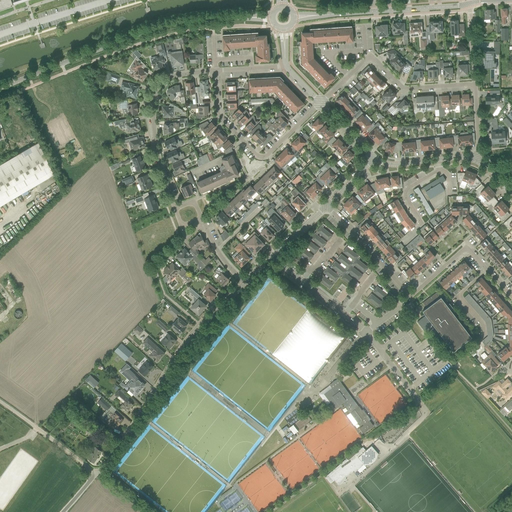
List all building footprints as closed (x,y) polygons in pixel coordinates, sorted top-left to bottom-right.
[(0,0),(0,11),(13,7),(12,5),(10,0),(0,0)] [(495,12),(493,12),(493,9),(484,10),(485,18),(483,18),(484,23),(490,22),(490,19),(495,18),(495,12)] [(455,20),(454,20),(453,20),(452,20),(451,21),(450,21),(451,35),(458,35),(458,37),(465,36),(464,24),(458,24),(458,20),(456,20),(455,20)] [(442,22),(442,21),(429,22),(429,23),(430,32),(427,32),(427,40),(430,40),(434,40),(434,32),(438,32),(438,30),(442,30),(442,29),(443,28),(443,24),(442,24),(442,22)] [(422,26),(421,26),(421,23),(410,23),(410,37),(419,37),(419,32),(422,32),(422,29),(422,26)] [(399,33),(404,32),(404,24),(393,25),(393,30),(393,31),(393,35),(399,35),(399,33)] [(376,36),(387,36),(387,25),(381,25),(381,26),(376,27),(376,36)] [(352,27),(352,26),(344,27),(345,38),(345,40),(347,40),(347,42),(348,42),(352,42),(352,41),(353,41),(353,40),(353,38),(352,38),(352,27)] [(310,40),(318,39),(317,29),(310,29),(310,33),(310,40)] [(258,33),(258,32),(250,33),(251,44),(258,43),(258,36),(258,33)] [(311,43),(310,40),(310,33),(302,33),(302,41),(300,42),(300,44),(311,43)] [(231,48),(231,47),(230,34),(222,35),(223,35),(224,47),(223,47),(223,48),(223,49),(224,49),(224,50),(229,50),(229,48),(231,48)] [(270,44),(267,44),(266,35),(258,36),(258,43),(259,47),(270,46),(270,44)] [(160,51),(164,50),(162,42),(155,44),(157,50),(159,49),(160,51)] [(311,48),(311,43),(300,44),(300,52),(312,51),(311,48)] [(200,53),(203,53),(203,44),(195,44),(195,51),(197,51),(197,55),(189,55),(189,61),(190,61),(190,63),(198,63),(199,62),(199,61),(200,61),(200,53)] [(257,55),(270,54),(270,46),(259,47),(259,52),(257,52),(257,55)] [(484,51),(484,68),(496,69),(497,62),(494,62),(494,54),(500,54),(500,48),(494,48),(494,51),(484,51)] [(398,57),(399,56),(394,50),(387,52),(390,59),(391,61),(390,62),(392,64),(391,65),(393,67),(394,68),(401,60),(398,57)] [(184,65),(183,60),(181,51),(172,52),(170,51),(168,52),(167,53),(167,56),(168,56),(170,56),(170,60),(171,60),(172,67),(184,65)] [(162,64),(165,63),(163,55),(155,57),(156,60),(151,61),(152,65),(153,65),(154,70),(155,70),(156,70),(158,70),(159,69),(163,67),(162,64)] [(139,68),(143,63),(137,58),(130,68),(135,71),(133,75),(134,76),(133,77),(137,80),(138,79),(142,82),(146,76),(145,75),(146,73),(139,68)] [(312,60),(311,60),(311,58),(300,59),(300,64),(304,68),(312,60)] [(310,72),(318,64),(313,59),(312,60),(304,68),(305,69),(305,68),(310,72)] [(406,62),(404,64),(401,60),(394,68),(396,70),(397,69),(399,71),(400,70),(402,72),(408,74),(411,66),(406,62)] [(422,69),(425,69),(424,60),(420,60),(417,66),(414,65),(413,69),(415,70),(415,71),(414,71),(410,80),(416,79),(416,78),(418,79),(419,77),(422,77),(422,69)] [(443,60),(439,61),(440,68),(443,68),(444,76),(448,76),(448,77),(452,77),(452,76),(452,68),(448,68),(447,63),(443,63),(443,60)] [(437,68),(440,68),(439,62),(435,62),(436,66),(430,67),(430,70),(428,70),(429,79),(437,78),(437,68)] [(314,77),(323,69),(318,64),(310,72),(314,77)] [(467,71),(470,71),(470,65),(458,65),(458,75),(460,75),(460,77),(462,77),(467,75),(467,71)] [(364,70),(360,73),(363,76),(364,75),(368,79),(374,73),(371,70),(370,69),(371,68),(370,68),(368,66),(364,70)] [(319,82),(328,75),(323,69),(314,77),(319,82)] [(373,73),(374,73),(368,79),(371,82),(377,77),(375,74),(375,75),(373,73)] [(108,81),(114,83),(115,80),(116,75),(111,74),(108,81)] [(329,74),(328,74),(328,75),(319,82),(324,88),(333,80),(333,79),(334,79),(335,78),(334,77),(331,74),(330,75),(329,74)] [(262,91),(273,91),(273,77),(261,78),(262,91)] [(283,82),(284,81),(280,77),(273,77),(273,91),(274,91),(275,91),(273,92),(280,99),(290,90),(283,82)] [(379,79),(380,78),(377,77),(371,82),(369,84),(373,88),(381,80),(380,80),(379,79)] [(250,92),(262,91),(261,78),(249,78),(249,79),(250,92)] [(201,92),(198,92),(199,104),(203,103),(202,100),(203,99),(204,98),(204,97),(204,96),(205,96),(208,95),(207,88),(208,88),(207,85),(208,85),(207,80),(199,81),(200,86),(200,87),(201,92)] [(383,83),(383,82),(381,80),(373,88),(374,89),(375,90),(376,91),(378,91),(384,85),(383,83)] [(188,83),(186,83),(186,88),(187,95),(192,94),(192,97),(195,97),(195,101),(196,104),(197,104),(199,104),(198,92),(194,92),(194,88),(193,86),(193,82),(192,82),(191,81),(188,82),(188,83)] [(129,83),(122,82),(120,89),(126,91),(125,97),(129,98),(130,96),(136,98),(136,96),(137,96),(137,95),(137,94),(137,93),(137,92),(138,87),(134,85),(134,84),(129,83)] [(239,85),(240,84),(240,82),(225,83),(225,82),(225,89),(227,89),(227,91),(236,91),(236,89),(237,89),(238,88),(238,87),(239,86),(239,85)] [(181,96),(180,91),(179,86),(174,86),(167,90),(166,93),(168,97),(169,96),(171,100),(178,96),(181,96)] [(392,90),(391,90),(390,89),(387,91),(382,96),(389,102),(396,95),(393,92),(393,91),(392,90)] [(287,106),(297,97),(290,90),(280,99),(287,106)] [(501,97),(500,97),(499,90),(492,91),(492,97),(486,97),(486,99),(485,99),(486,99),(486,100),(485,100),(486,100),(486,101),(485,101),(486,101),(486,102),(485,102),(486,102),(486,103),(490,103),(490,105),(494,105),(494,103),(501,103),(501,97)] [(242,93),(242,91),(236,91),(227,91),(227,92),(229,91),(229,94),(226,95),(226,94),(225,94),(225,98),(226,98),(227,98),(228,100),(238,99),(239,98),(239,97),(239,96),(239,95),(241,95),(242,95),(242,94),(242,93)] [(459,95),(459,109),(464,109),(464,106),(467,105),(472,105),(472,98),(469,99),(469,95),(465,95),(464,94),(463,95),(462,95),(462,98),(459,98),(459,95)] [(346,99),(342,95),(337,100),(338,102),(338,103),(340,105),(346,99)] [(372,97),(370,99),(366,95),(365,95),(364,97),(366,99),(373,106),(376,103),(373,100),(374,99),(372,97)] [(433,96),(429,96),(428,95),(425,96),(425,107),(431,107),(432,111),(437,110),(437,102),(433,102),(433,96)] [(448,96),(447,96),(447,95),(445,96),(441,96),(442,101),(438,101),(439,117),(442,117),(442,116),(445,116),(444,110),(449,110),(448,96)] [(459,95),(454,95),(452,95),(452,96),(451,96),(452,100),(449,100),(448,96),(449,110),(455,110),(457,106),(459,105),(459,112),(460,112),(459,95)] [(417,103),(413,103),(413,108),(414,111),(419,111),(419,108),(422,108),(424,110),(425,109),(425,107),(425,96),(424,96),(421,96),(420,97),(416,97),(416,98),(417,103)] [(294,113),(303,104),(297,97),(287,106),(294,113)] [(344,109),(352,101),(349,97),(346,99),(340,105),(341,105),(342,106),(342,107),(344,109)] [(276,100),(275,101),(272,98),(250,99),(250,102),(249,102),(249,106),(269,105),(273,109),(276,106),(275,105),(278,102),(276,100)] [(241,99),(238,100),(238,99),(228,100),(230,100),(230,103),(226,103),(226,106),(228,106),(228,109),(238,108),(240,106),(238,108),(237,108),(237,106),(239,106),(239,105),(240,102),(241,101),(241,99)] [(121,100),(118,100),(119,109),(125,109),(127,114),(130,114),(130,115),(132,114),(137,114),(137,110),(138,110),(137,106),(136,106),(136,104),(132,104),(131,104),(129,105),(128,104),(127,104),(126,100),(121,100)] [(409,105),(406,101),(404,100),(395,108),(392,105),(388,110),(393,115),(398,111),(400,111),(402,113),(404,110),(408,110),(408,106),(409,105)] [(347,113),(356,104),(352,101),(344,109),(346,111),(346,110),(348,112),(347,112),(347,113)] [(359,109),(360,109),(356,104),(347,113),(350,115),(352,116),(353,115),(355,118),(361,111),(359,109)] [(169,108),(169,106),(162,106),(162,111),(163,111),(163,117),(164,117),(164,118),(168,118),(168,117),(172,118),(173,108),(169,108)] [(207,115),(208,115),(208,106),(198,107),(198,113),(196,114),(197,118),(199,119),(207,115)] [(242,108),(241,107),(240,106),(238,108),(228,109),(229,109),(229,112),(232,115),(231,116),(233,119),(235,117),(236,119),(243,112),(243,111),(243,110),(242,108)] [(242,125),(253,115),(250,118),(250,116),(249,115),(249,114),(248,112),(247,112),(246,110),(243,112),(236,119),(238,118),(240,120),(237,123),(237,122),(237,123),(241,127),(242,125)] [(288,120),(284,115),(279,110),(276,113),(276,116),(278,118),(276,120),(284,129),(287,125),(286,124),(287,123),(285,121),(287,119),(288,120)] [(361,111),(355,118),(358,121),(356,123),(359,127),(367,120),(364,117),(365,117),(365,115),(361,111)] [(254,117),(253,116),(253,115),(242,125),(244,124),(246,126),(243,129),(245,131),(246,131),(245,131),(247,130),(249,132),(259,122),(255,121),(255,120),(255,119),(255,118),(254,117)] [(138,121),(128,123),(127,119),(114,122),(115,126),(119,125),(119,127),(123,127),(123,129),(127,128),(128,133),(130,132),(130,133),(137,131),(137,130),(139,130),(138,125),(139,125),(138,121)] [(280,132),(284,129),(276,120),(273,123),(271,121),(269,121),(266,124),(274,133),(275,132),(274,132),(276,129),(278,132),(279,131),(280,132)] [(322,125),(323,124),(319,120),(318,122),(317,120),(313,124),(312,122),(309,125),(312,128),(314,128),(316,130),(315,131),(322,125)] [(367,120),(359,127),(363,130),(365,128),(368,131),(375,125),(371,121),(369,121),(369,122),(367,120)] [(209,124),(208,124),(206,122),(199,125),(202,131),(203,130),(206,136),(207,135),(208,135),(212,131),(216,127),(215,126),(216,125),(213,122),(212,123),(212,122),(209,125),(209,124)] [(375,125),(368,131),(371,135),(370,136),(373,140),(380,133),(381,131),(384,129),(380,125),(378,122),(375,125)] [(173,128),(176,128),(176,123),(164,124),(164,130),(164,134),(169,134),(169,133),(173,132),(173,128)] [(255,128),(251,131),(254,134),(252,136),(253,137),(252,138),(255,141),(262,134),(259,132),(261,130),(261,127),(258,124),(255,128)] [(326,127),(325,128),(322,125),(315,131),(319,135),(321,135),(321,134),(323,136),(330,130),(328,128),(326,127)] [(220,130),(218,129),(214,133),(212,131),(208,135),(207,135),(214,142),(223,133),(220,130)] [(498,143),(498,129),(491,130),(491,133),(488,133),(489,137),(488,137),(489,140),(492,140),(492,143),(495,143),(496,143),(497,143),(498,143)] [(507,132),(504,132),(504,129),(498,129),(498,143),(499,143),(500,143),(501,143),(502,142),(502,143),(502,142),(505,142),(505,139),(508,139),(508,135),(507,135),(507,132)] [(332,132),(330,130),(323,136),(326,139),(325,139),(325,141),(329,144),(335,138),(332,135),(333,134),(332,132)] [(225,136),(226,136),(223,133),(214,142),(217,149),(221,147),(225,144),(223,142),(227,138),(225,136)] [(380,133),(373,140),(377,143),(378,142),(382,145),(385,142),(388,139),(384,135),(383,135),(382,136),(380,133)] [(474,133),(464,134),(464,136),(465,145),(470,144),(470,142),(475,142),(474,133)] [(262,134),(255,141),(258,144),(259,144),(260,145),(262,142),(264,145),(273,137),(270,134),(268,134),(265,136),(263,134),(262,134)] [(464,134),(455,135),(456,144),(460,143),(461,145),(465,145),(464,136),(464,134)] [(449,138),(446,138),(447,147),(451,147),(451,145),(456,144),(455,135),(450,136),(449,137),(449,138)] [(131,136),(122,139),(124,144),(128,143),(130,150),(133,149),(133,150),(134,150),(139,149),(139,148),(144,146),(143,141),(142,141),(141,138),(139,138),(132,140),(131,136)] [(308,141),(307,139),(304,137),(302,139),(299,136),(295,140),(301,146),(305,143),(306,143),(308,141)] [(441,137),(436,138),(437,146),(442,146),(442,148),(447,147),(446,138),(442,139),(442,138),(441,137)] [(175,141),(174,138),(164,142),(165,143),(164,143),(165,144),(165,145),(165,146),(166,146),(168,148),(169,148),(171,151),(183,145),(181,141),(179,141),(178,139),(175,141)] [(339,140),(338,142),(335,138),(329,144),(332,148),(334,148),(336,150),(343,143),(341,141),(339,140)] [(430,140),(427,141),(428,149),(433,149),(432,147),(437,146),(436,138),(431,138),(430,139),(430,140)] [(422,139),(417,140),(418,149),(423,148),(423,150),(428,149),(427,141),(424,141),(423,140),(422,139)] [(232,144),(233,143),(230,140),(229,141),(229,140),(225,144),(221,147),(222,147),(224,150),(223,151),(226,154),(232,151),(231,148),(232,148),(231,147),(233,145),(232,144)] [(303,148),(301,146),(295,140),(291,144),(294,147),(292,149),(298,155),(300,153),(300,152),(303,148)] [(411,143),(408,143),(409,152),(414,151),(414,149),(418,149),(417,140),(412,141),(411,142),(411,143)] [(56,180),(53,175),(38,142),(0,164),(0,205),(38,183),(41,189),(56,180)] [(384,145),(383,147),(385,148),(386,149),(386,151),(390,152),(391,151),(394,152),(399,151),(398,143),(398,142),(395,143),(393,142),(392,143),(389,142),(388,143),(386,143),(384,145)] [(403,142),(398,142),(398,143),(399,151),(404,150),(404,152),(409,152),(408,143),(405,143),(403,142)] [(345,146),(345,145),(343,143),(336,150),(339,152),(338,153),(338,154),(342,158),(348,152),(345,148),(346,147),(345,146)] [(292,149),(290,151),(287,148),(283,152),(291,160),(295,157),(296,158),(298,155),(292,149)] [(180,152),(178,153),(176,150),(167,154),(167,155),(167,156),(167,157),(167,158),(168,158),(169,161),(171,160),(173,163),(185,158),(183,154),(181,154),(180,152)] [(342,158),(339,160),(344,165),(344,164),(346,166),(347,165),(350,162),(349,160),(352,157),(351,156),(353,154),(349,151),(348,152),(342,158)] [(287,164),(291,160),(283,152),(282,153),(281,152),(279,155),(279,156),(287,164)] [(238,166),(233,154),(222,159),(224,164),(221,165),(220,169),(221,172),(197,182),(202,193),(235,179),(234,176),(239,174),(236,167),(238,166)] [(202,165),(210,161),(207,154),(198,158),(199,159),(201,165),(202,165)] [(142,159),(141,160),(140,156),(131,159),(136,172),(144,169),(143,168),(145,168),(142,159)] [(279,156),(275,160),(277,163),(275,165),(280,169),(282,167),(283,168),(287,164),(279,156)] [(183,165),(188,162),(186,159),(181,161),(172,165),(173,166),(173,167),(174,170),(175,170),(175,171),(178,170),(179,173),(185,171),(183,165)] [(338,170),(335,167),(334,165),(332,167),(330,166),(327,169),(327,168),(322,172),(324,174),(331,181),(332,180),(333,179),(333,178),(334,177),(333,176),(338,170)] [(278,175),(280,173),(273,166),(270,169),(271,169),(269,171),(276,177),(278,179),(279,180),(281,178),(278,175)] [(463,173),(457,173),(458,182),(461,183),(461,184),(465,186),(466,186),(471,172),(466,170),(465,173),(463,173)] [(278,179),(276,177),(269,171),(268,172),(268,171),(265,174),(274,183),(278,179)] [(331,181),(324,174),(322,172),(318,176),(319,177),(316,179),(322,186),(326,182),(327,184),(328,183),(329,183),(331,181)] [(475,177),(476,175),(471,172),(466,186),(469,187),(474,189),(481,182),(477,178),(475,177)] [(141,191),(152,186),(148,174),(136,178),(141,191)] [(194,182),(191,176),(190,174),(187,175),(189,181),(187,182),(188,185),(181,188),(185,197),(193,194),(191,189),(192,188),(190,184),(194,182)] [(262,177),(261,179),(270,188),(274,184),(274,183),(265,174),(262,177)] [(297,183),(302,178),(299,175),(292,181),(295,185),(297,183)] [(124,186),(135,182),(132,176),(122,180),(124,186)] [(401,178),(396,178),(396,176),(391,177),(391,178),(392,187),(393,187),(392,186),(396,185),(396,186),(397,187),(402,186),(401,178)] [(445,180),(443,176),(423,188),(424,188),(420,191),(418,187),(414,190),(429,215),(433,212),(426,200),(430,198),(430,199),(444,190),(440,183),(445,180)] [(380,188),(383,187),(381,178),(378,179),(376,180),(377,182),(375,182),(372,184),(376,192),(380,190),(380,189),(380,188)] [(386,178),(384,178),(381,178),(383,187),(386,187),(387,187),(388,188),(392,187),(391,178),(386,179),(386,178)] [(270,188),(261,179),(260,180),(260,179),(257,182),(264,189),(266,192),(270,188)] [(319,189),(322,186),(316,179),(312,184),(313,185),(311,187),(318,194),(320,192),(319,191),(321,190),(319,189)] [(259,193),(264,189),(257,182),(254,185),(254,186),(253,187),(259,193)] [(374,193),(376,192),(372,184),(368,186),(367,187),(366,185),(364,186),(361,188),(369,198),(374,194),(374,193)] [(476,190),(474,192),(479,197),(481,200),(484,197),(491,190),(488,186),(485,188),(482,185),(476,190)] [(251,197),(256,192),(250,186),(245,190),(244,189),(243,189),(251,197)] [(315,196),(318,194),(311,187),(308,189),(307,188),(303,192),(309,199),(312,195),(314,197),(315,196)] [(299,197),(301,195),(295,188),(291,193),(296,198),(292,202),(300,210),(301,209),(302,210),(305,207),(304,206),(305,205),(299,197)] [(364,201),(369,198),(361,188),(359,190),(358,191),(359,193),(358,194),(356,196),(362,202),(363,201),(364,201)] [(251,197),(243,189),(240,192),(241,192),(240,193),(246,200),(250,196),(251,197)] [(484,197),(481,200),(483,202),(484,202),(488,207),(496,199),(493,196),(495,194),(491,190),(484,197)] [(246,200),(240,193),(238,194),(235,197),(242,204),(246,200)] [(148,211),(158,208),(154,196),(144,199),(143,196),(135,199),(137,205),(145,202),(148,211)] [(360,204),(362,202),(356,196),(353,199),(351,198),(350,199),(350,198),(347,200),(356,209),(356,210),(361,205),(360,204)] [(242,204),(235,197),(231,201),(238,208),(242,204)] [(288,207),(291,205),(284,199),(281,201),(287,207),(283,210),(281,209),(280,208),(279,208),(278,209),(277,210),(281,215),(282,213),(289,221),(295,214),(288,207)] [(392,208),(400,204),(397,199),(389,204),(392,208)] [(501,201),(499,203),(496,199),(488,207),(491,209),(492,210),(493,210),(494,210),(495,209),(497,212),(505,205),(501,201)] [(346,206),(342,209),(343,209),(348,215),(351,213),(351,214),(356,209),(347,200),(345,203),(346,203),(344,204),(346,206)] [(234,212),(238,208),(231,201),(227,205),(234,212)] [(468,214),(478,206),(475,203),(471,208),(468,206),(468,204),(462,204),(462,214),(465,217),(462,220),(468,214)] [(395,213),(403,208),(400,204),(392,208),(395,213)] [(454,218),(457,214),(457,204),(457,206),(451,206),(451,210),(449,212),(449,213),(451,215),(456,221),(457,221),(454,218)] [(229,216),(234,212),(227,205),(224,208),(225,208),(223,210),(229,216)] [(506,211),(509,209),(505,205),(497,212),(500,214),(497,217),(502,221),(509,214),(506,211)] [(468,214),(462,220),(466,224),(472,218),(473,217),(470,213),(475,209),(478,213),(481,210),(478,206),(468,214)] [(277,218),(279,216),(271,208),(267,212),(271,217),(268,221),(278,231),(279,230),(281,229),(281,228),(284,225),(277,218)] [(398,217),(405,212),(403,208),(395,213),(398,217)] [(225,222),(228,219),(221,212),(220,213),(219,212),(216,215),(217,216),(215,217),(217,219),(216,221),(215,222),(217,225),(219,224),(220,225),(219,225),(221,228),(226,223),(225,222)] [(401,222),(408,217),(405,212),(398,217),(399,220),(401,222)] [(446,217),(452,225),(456,221),(451,215),(449,213),(446,217)] [(372,225),(373,224),(367,217),(365,219),(361,223),(363,225),(360,227),(364,232),(372,225)] [(405,226),(411,220),(408,217),(401,222),(405,226)] [(448,228),(452,225),(446,217),(442,221),(448,228)] [(472,218),(466,224),(470,228),(477,221),(473,217),(472,218)] [(267,228),(269,226),(263,220),(259,224),(264,229),(261,232),(268,240),(273,235),(267,228)] [(408,230),(415,224),(411,220),(405,226),(408,230)] [(444,232),(448,228),(442,221),(438,224),(444,232)] [(473,232),(481,225),(477,221),(470,228),(473,232)] [(317,231),(319,233),(328,240),(332,235),(322,228),(325,225),(323,224),(317,231)] [(440,235),(444,232),(438,224),(434,228),(435,229),(440,235)] [(368,235),(375,229),(372,225),(364,232),(365,231),(368,235)] [(477,236),(484,229),(481,225),(473,232),(477,236)] [(380,231),(378,233),(375,229),(368,235),(372,239),(380,232),(380,231)] [(480,240),(488,234),(484,229),(477,236),(480,240)] [(438,237),(435,233),(432,230),(427,233),(434,241),(438,237)] [(257,237),(259,236),(254,231),(241,244),(245,248),(247,247),(254,254),(264,244),(257,237)] [(317,235),(319,233),(317,231),(311,238),(311,239),(323,248),(326,243),(317,235)] [(382,237),(383,235),(380,232),(372,239),(375,243),(382,237)] [(206,246),(204,241),(200,233),(189,243),(195,250),(196,251),(194,253),(196,256),(199,254),(197,249),(198,248),(197,246),(199,244),(204,248),(206,246)] [(430,245),(434,241),(427,233),(423,237),(430,245)] [(385,241),(387,238),(384,235),(383,235),(382,237),(375,243),(378,246),(385,241)] [(309,241),(311,239),(311,238),(309,237),(303,244),(305,246),(315,254),(319,249),(309,241)] [(490,243),(486,239),(479,245),(483,249),(490,243)] [(382,250),(388,244),(385,241),(378,246),(382,250)] [(250,253),(245,248),(240,243),(235,248),(239,253),(234,259),(241,266),(250,258),(247,256),(250,253)] [(486,253),(493,247),(490,243),(483,249),(486,253)] [(303,244),(298,252),(309,261),(313,256),(303,248),(305,246),(303,244)] [(385,254),(392,248),(388,244),(382,250),(385,254)] [(355,261),(359,256),(361,253),(359,252),(356,255),(347,247),(343,252),(351,258),(355,261)] [(490,257),(497,251),(493,247),(486,253),(490,257)] [(388,258),(395,252),(392,248),(385,254),(388,258)] [(431,261),(435,257),(427,248),(422,251),(431,262),(431,261)] [(192,257),(188,253),(184,249),(176,257),(184,265),(192,257)] [(296,254),(298,252),(296,250),(290,258),(302,267),(306,262),(296,254)] [(396,263),(402,257),(397,251),(395,252),(388,258),(392,263),(394,261),(396,263)] [(428,265),(431,262),(422,251),(422,252),(424,253),(420,257),(421,258),(428,265)] [(492,262),(501,255),(497,251),(490,257),(490,258),(489,259),(491,261),(492,260),(494,261),(492,262)] [(349,268),(353,263),(355,261),(351,258),(349,260),(341,254),(337,259),(345,265),(349,268)] [(497,265),(504,259),(501,255),(492,262),(495,265),(496,264),(497,265)] [(201,261),(196,256),(193,259),(198,264),(199,263),(203,268),(205,265),(201,261)] [(358,260),(360,257),(359,256),(355,261),(353,263),(355,265),(364,273),(368,268),(358,260)] [(424,268),(428,265),(421,258),(418,262),(424,268)] [(501,269),(508,263),(504,259),(497,265),(496,266),(498,269),(499,268),(501,269)] [(466,271),(470,268),(464,261),(460,265),(466,271)] [(339,273),(341,274),(343,276),(347,271),(349,268),(345,265),(343,268),(335,262),(331,266),(339,273)] [(420,272),(424,268),(418,262),(414,265),(420,272)] [(180,271),(180,270),(172,263),(167,268),(166,268),(164,270),(164,271),(163,271),(167,275),(165,276),(170,281),(180,271)] [(353,267),(355,265),(353,263),(349,268),(347,271),(349,272),(358,280),(362,275),(353,267)] [(504,273),(511,267),(508,263),(501,269),(504,273)] [(416,275),(420,272),(414,265),(410,268),(416,275)] [(462,275),(466,271),(460,265),(456,268),(462,275)] [(221,273),(223,271),(218,267),(214,272),(219,275),(216,279),(224,285),(229,280),(221,273)] [(324,272),(333,280),(335,281),(341,274),(339,273),(337,275),(327,267),(324,272)] [(508,277),(511,273),(511,267),(504,273),(503,274),(505,277),(507,276),(508,277)] [(416,275),(410,268),(405,272),(403,270),(401,272),(407,278),(409,276),(411,278),(415,275),(416,275)] [(458,279),(462,275),(456,268),(452,272),(458,279)] [(188,283),(193,278),(186,271),(181,276),(188,283)] [(341,278),(353,287),(356,282),(347,275),(349,272),(347,271),(343,276),(341,278)] [(454,282),(458,279),(452,272),(448,275),(454,282)] [(322,275),(318,280),(329,289),(335,281),(333,280),(331,282),(322,275)] [(450,286),(454,282),(448,275),(444,279),(450,286)] [(479,288),(485,282),(481,278),(475,283),(479,288)] [(446,290),(450,286),(444,279),(440,283),(446,290)] [(482,292),(489,286),(485,282),(479,288),(482,292)] [(214,294),(217,291),(208,283),(204,288),(207,291),(204,295),(210,301),(211,301),(212,300),(213,299),(213,298),(216,295),(214,294)] [(486,295),(492,290),(489,286),(482,292),(486,295)] [(373,291),(383,299),(385,301),(391,293),(389,292),(387,294),(377,287),(373,291)] [(200,300),(202,298),(191,289),(189,292),(198,300),(191,308),(199,315),(206,306),(200,300)] [(489,299),(495,293),(492,290),(486,295),(489,299)] [(441,297),(441,298),(437,292),(423,303),(427,308),(423,311),(426,315),(417,322),(424,331),(428,328),(433,334),(438,331),(444,339),(441,341),(444,345),(447,343),(453,351),(472,337),(450,309),(451,309),(448,304),(447,305),(441,297)] [(492,303),(499,297),(495,293),(489,299),(492,303)] [(385,301),(383,299),(381,302),(371,294),(367,299),(379,308),(385,301)] [(496,307),(502,301),(499,297),(492,303),(496,307)] [(502,308),(506,305),(502,301),(496,307),(500,311),(503,308),(502,308)] [(510,310),(506,306),(506,305),(502,308),(503,308),(500,311),(504,316),(510,310)] [(176,317),(179,313),(171,306),(168,310),(176,317)] [(19,311),(18,310),(17,311),(16,311),(15,311),(15,312),(14,313),(14,314),(14,315),(14,316),(14,317),(15,317),(15,318),(16,318),(17,319),(18,319),(19,319),(19,318),(20,318),(21,317),(22,316),(22,315),(22,314),(22,313),(21,313),(21,312),(20,311),(19,311)] [(185,328),(187,325),(179,318),(171,327),(174,329),(173,330),(176,332),(177,331),(180,335),(186,328),(185,328)] [(166,333),(169,329),(159,320),(156,323),(166,333)] [(139,335),(143,331),(138,326),(134,330),(139,335)] [(171,346),(176,341),(168,333),(161,342),(166,346),(165,346),(166,347),(169,349),(170,349),(172,347),(171,346)] [(152,342),(147,338),(144,342),(151,348),(150,348),(151,350),(153,352),(149,355),(154,359),(154,360),(157,363),(159,360),(162,357),(161,356),(164,353),(157,347),(152,342)] [(121,344),(114,351),(125,361),(132,354),(121,344)] [(507,357),(511,354),(505,347),(502,350),(507,357)] [(503,361),(507,357),(502,350),(497,354),(503,361)] [(499,363),(493,357),(491,354),(481,362),(484,365),(484,364),(488,368),(487,368),(488,370),(489,369),(491,372),(495,368),(494,368),(499,363)] [(145,363),(139,370),(145,376),(153,367),(148,362),(147,362),(145,363)] [(128,369),(130,367),(128,364),(125,367),(125,366),(121,371),(130,379),(129,380),(131,381),(126,387),(135,395),(144,385),(137,378),(128,369)] [(397,410),(406,403),(385,374),(372,383),(376,389),(379,387),(381,390),(383,389),(397,410)] [(90,375),(85,381),(93,388),(98,383),(90,375)] [(332,389),(325,394),(329,400),(331,402),(331,403),(335,408),(337,407),(343,403),(349,411),(350,413),(357,423),(358,423),(358,424),(359,424),(360,424),(361,424),(362,424),(364,422),(365,424),(363,425),(359,428),(363,433),(373,425),(369,420),(366,416),(368,415),(363,409),(362,410),(359,406),(357,405),(353,399),(352,398),(347,390),(342,385),(338,379),(329,385),(330,385),(330,386),(332,388),(332,389)] [(505,398),(511,392),(511,385),(511,386),(510,384),(511,383),(507,379),(502,384),(498,381),(492,387),(496,390),(498,388),(503,394),(501,396),(502,396),(502,395),(505,398)] [(361,401),(374,392),(370,386),(357,394),(361,401)] [(491,395),(486,389),(482,392),(487,398),(491,395)] [(128,400),(129,399),(119,390),(115,395),(124,403),(121,406),(126,412),(133,405),(128,400)] [(102,397),(98,402),(102,406),(106,401),(102,397)] [(504,416),(508,413),(503,407),(499,411),(504,416)] [(111,411),(103,419),(106,421),(112,426),(116,422),(119,425),(123,420),(114,412),(113,413),(111,411)] [(297,432),(298,431),(293,425),(289,428),(294,434),(297,432)] [(97,443),(101,438),(87,429),(85,431),(93,437),(91,439),(97,443)] [(102,451),(98,448),(95,446),(87,458),(94,463),(102,451)] [(375,459),(376,458),(376,457),(377,455),(378,454),(371,446),(366,451),(363,447),(356,453),(353,449),(346,456),(349,459),(348,460),(346,458),(325,477),(331,483),(334,480),(339,485),(346,479),(345,478),(354,471),(355,472),(361,467),(360,466),(363,464),(365,466),(367,464),(368,464),(369,464),(370,464),(371,463),(372,463),(372,462),(373,462),(374,461),(375,460),(375,459)]
